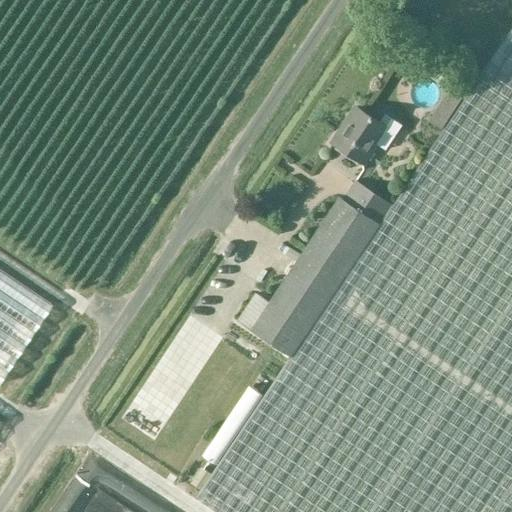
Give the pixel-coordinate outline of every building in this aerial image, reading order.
[(379,21),(373,29),(385,37),(391,29),(379,21)] [(511,511),(511,26),(391,207),(290,358),(195,500),(213,511),(511,511)] [(446,86),(436,103),(448,110),(458,93),(446,86)] [(333,144),(362,164),(375,144),(386,151),(402,126),(385,115),(379,123),(357,108),(333,144)] [(290,358),(391,207),(355,182),(343,201),(339,198),(268,304),(255,295),(237,322),(290,358)] [(0,381),(51,305),(0,270),(0,381)] [(92,286),(79,300),(98,317),(111,303),(92,286)] [(214,463),(262,389),(248,380),(200,454),(214,463)] [(200,465),(190,480),(197,485),(207,470),(200,465)]
